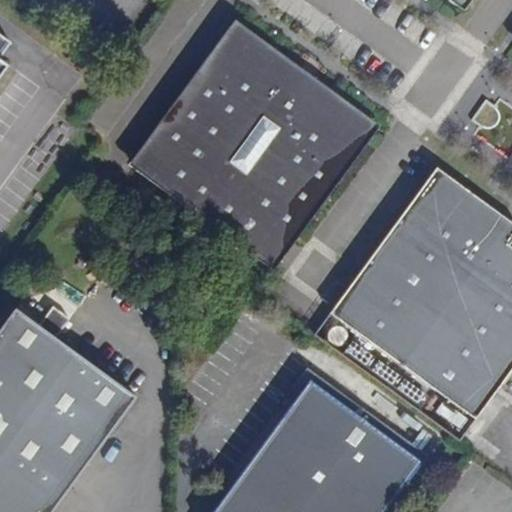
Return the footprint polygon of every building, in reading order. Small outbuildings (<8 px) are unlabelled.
[(463,0),(458,8),(466,13),(471,6),(463,0)] [(239,33),(244,27),(237,22),(232,29),(239,33)] [(298,66),(244,27),(239,33),(232,29),(151,140),(157,145),(145,163),(139,171),(269,267),(275,259),(288,242),(295,247),(377,135),(370,130),(375,123),(319,82),(315,88),(293,72),(298,66)] [(319,82),(298,66),(293,72),(315,88),(319,82)] [(484,103),(476,120),(493,128),(501,112),(484,103)] [(375,123),(370,130),(377,135),(382,128),(375,123)] [(151,140),(137,158),(145,163),(157,145),(151,140)] [(145,163),(137,158),(132,166),(139,171),(145,163)] [(440,169),(434,177),(441,182),(446,174),(440,169)] [(345,312),(340,318),(468,414),(473,407),(487,389),(495,396),(511,372),(511,247),(511,245),(511,234),(496,223),(501,215),(446,174),(441,182),(434,177),(351,287),(358,293),(345,312)] [(511,222),(501,215),(496,223),(511,234),(511,222)] [(275,259),(282,265),(295,247),(288,242),(275,259)] [(282,265),(275,259),(269,267),(277,272),(282,265)] [(31,311),(59,330),(77,304),(49,285),(31,311)] [(351,287),(337,306),(345,312),(358,293),(351,287)] [(332,312),(340,318),(345,312),(337,306),(332,312)] [(15,308),(0,328),(0,511),(50,511),(136,396),(15,308)] [(385,511),(427,454),(315,373),(231,491),(235,493),(221,511),(385,511)] [(487,389),(473,407),(481,413),(495,396),(487,389)] [(473,407),(468,414),(476,420),(481,413),(473,407)]
